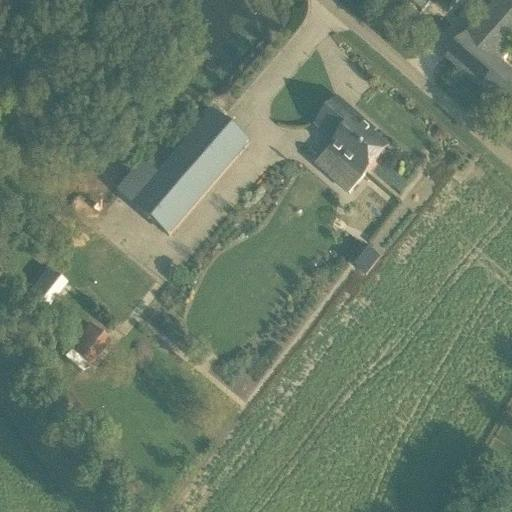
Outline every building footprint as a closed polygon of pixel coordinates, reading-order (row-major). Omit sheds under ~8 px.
[(508,57),(511,52),(511,0),(499,0),(446,61),(511,118),(511,60),(511,61),(508,57)] [(327,152),(341,164),(329,178),(348,195),(361,181),(388,150),(363,128),(366,125),(338,101),(316,127),(335,144),(327,152)] [(142,164),(116,193),(168,238),(248,146),(215,117),(173,165),(168,161),(156,176),(142,164)] [(365,276),(367,278),(381,259),(379,258),(363,246),(349,264),(365,276)] [(88,325),(68,348),(90,368),(111,344),(88,325)]
